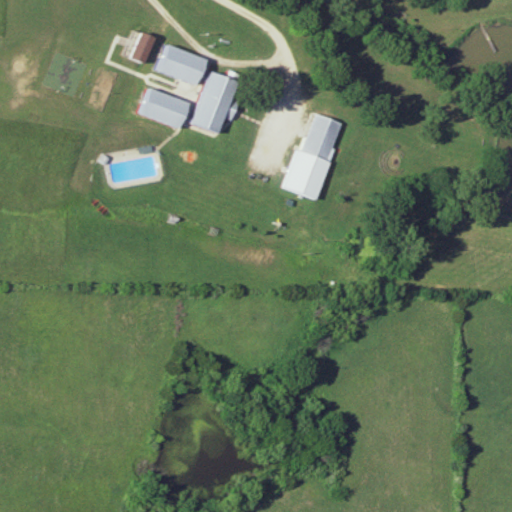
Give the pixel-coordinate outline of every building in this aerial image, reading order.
[(150,38),(137,32),(126,58),(139,63),(150,38)] [(201,58),(163,44),(153,70),(192,84),(201,58)] [(206,70),(187,122),(213,132),(219,117),(226,119),(233,100),(226,98),(235,74),(225,70),(223,76),(206,70)] [(184,101),(146,88),(136,114),(175,127),(184,101)] [(338,122),(308,111),(282,189),(312,199),(338,122)]
